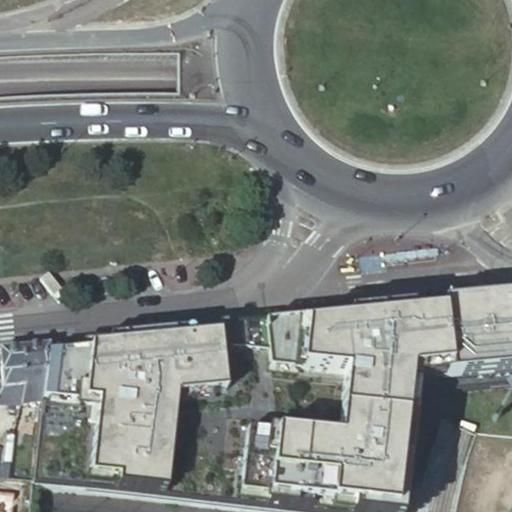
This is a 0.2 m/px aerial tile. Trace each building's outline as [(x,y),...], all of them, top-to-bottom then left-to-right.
[(410,388),(511,377),(511,303),(224,331),(201,506),(247,511),(395,511),(409,396),(410,388)] [(29,486),(201,506),(224,331),(46,348),(40,402),(29,486)] [(46,348),(21,350),(24,390),(24,396),(21,405),(40,402),(46,348)] [(0,352),(0,370),(1,376),(2,391),(24,390),(21,350),(0,352)] [(2,391),(1,376),(0,376),(0,406),(21,405),(24,396),(24,390),(2,391)] [(471,436),(440,424),(433,441),(431,448),(428,457),(424,469),(420,486),(415,506),(413,511),(452,511),(453,508),(456,496),(460,482),(462,474),(463,469),(464,466),(462,465),(466,452),(471,436)] [(0,466),(9,468),(10,452),(0,450),(0,466)]
